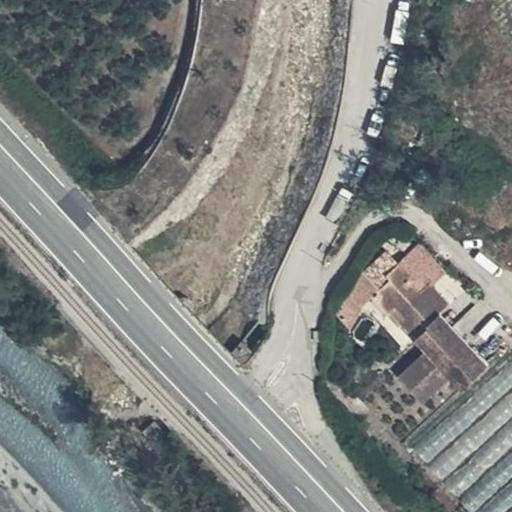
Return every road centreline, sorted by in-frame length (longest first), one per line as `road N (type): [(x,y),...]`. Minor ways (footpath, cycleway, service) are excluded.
road 1 (primary): [(0,156),(333,511)]
road 2 (unclassified): [(290,354),(300,285),(351,147),(372,0)]
road 3 (unknown): [(300,285),(333,267),(372,218),(396,211),(419,213),(452,236),(511,296)]
